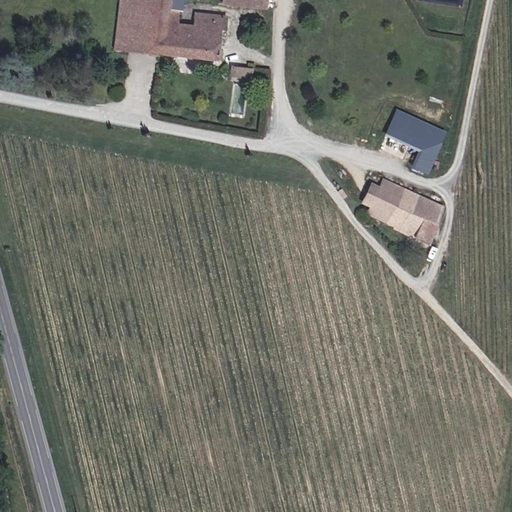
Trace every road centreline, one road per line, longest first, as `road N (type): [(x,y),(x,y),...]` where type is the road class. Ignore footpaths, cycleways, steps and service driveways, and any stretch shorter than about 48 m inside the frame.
road 1 (unknown): [(0,95),(293,147)]
road 2 (primary): [(6,329),(55,511)]
